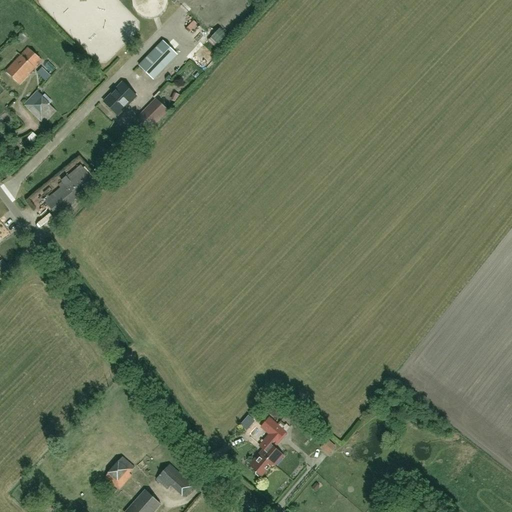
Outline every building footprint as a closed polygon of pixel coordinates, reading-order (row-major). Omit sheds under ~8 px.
[(22,42),(26,38),(21,34),(17,38),(22,42)] [(162,40),(138,65),(153,80),(177,55),(162,40)] [(20,84),(42,61),(28,48),(6,71),(20,84)] [(118,116),(137,96),(123,83),(104,102),(118,116)] [(44,124),(56,111),(36,92),(35,92),(36,93),(24,105),(44,124)] [(156,100),(138,118),(150,130),(168,112),(156,100)] [(75,197),(93,182),(80,166),(67,177),(66,177),(61,181),(62,181),(58,185),(61,188),(45,201),(56,215),(76,198),(75,197)] [(35,223),(40,229),(51,220),(47,214),(35,223)] [(273,462),(273,463),(275,465),(284,455),(273,446),(286,431),(269,417),(261,426),(270,434),(260,445),(264,449),(263,449),(271,456),(269,459),(273,462)] [(297,449),(297,452),(301,453),(303,439),(289,437),(288,447),(297,449)] [(335,447),(327,440),(320,447),(328,454),(335,447)] [(261,476),(261,475),(262,475),(273,463),(273,462),(269,459),(271,456),(263,449),(252,462),(254,464),(252,467),(257,471),(256,472),(256,473),(259,476),(261,476)] [(130,473),(135,466),(123,456),(105,477),(120,490),(133,475),(130,473)] [(184,497),(194,486),(170,463),(156,478),(168,489),(171,485),(184,497)] [(258,481),(263,489),(271,484),(267,477),(258,481)] [(153,511),(162,503),(161,502),(161,503),(146,490),(146,489),(145,489),(125,511),(153,511)]
